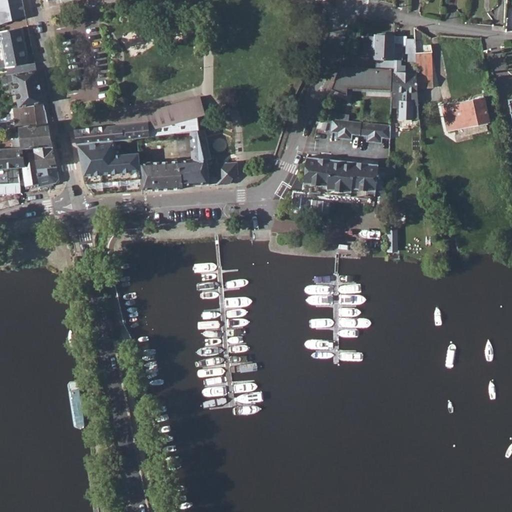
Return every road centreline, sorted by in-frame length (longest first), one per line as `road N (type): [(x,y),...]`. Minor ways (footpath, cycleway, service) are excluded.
road 1 (residential): [(345,6),(273,184),(243,195),(78,206)]
road 2 (secondary): [(142,511),(78,206)]
road 3 (secondary): [(78,206),(35,0)]
